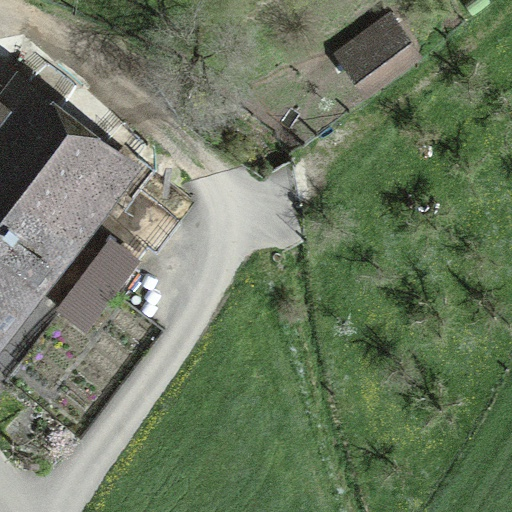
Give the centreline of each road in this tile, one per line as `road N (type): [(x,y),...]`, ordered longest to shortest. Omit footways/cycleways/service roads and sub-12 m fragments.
road 1 (residential): [(0,45),(38,50),(212,174),(239,237),(208,301),(68,511)]
road 2 (track): [(511,21),(239,237)]
